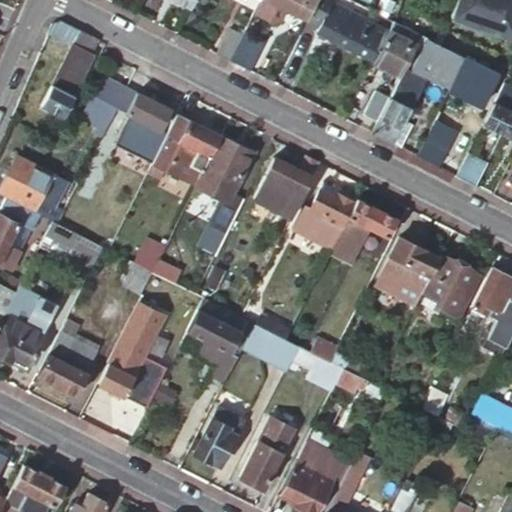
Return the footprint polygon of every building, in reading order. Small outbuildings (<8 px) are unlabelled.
[(195,0),(168,0),(168,1),(190,11),(195,0)] [(313,6),(315,0),(261,0),(305,22),(313,6)] [(335,0),(315,0),(313,6),(305,22),(305,23),(320,30),(334,3),(335,0)] [(500,35),(511,0),(456,0),(450,17),(500,35)] [(511,0),(500,35),(511,39),(511,0)] [(373,64),(389,31),(334,3),(320,30),(318,36),(373,64)] [(407,18),(402,27),(421,36),(428,40),(440,46),(444,35),(407,18)] [(51,22),(47,32),(71,44),(78,29),(59,19),(51,22)] [(402,27),(393,22),(389,31),(373,64),(400,77),(404,70),(421,36),(402,27)] [(258,27),(250,23),(242,38),(230,63),(242,69),(260,36),(254,33),(258,27)] [(89,53),(97,39),(78,29),(71,44),(85,50),(89,53)] [(228,30),(216,56),(230,63),(242,38),(228,30)] [(466,59),(440,46),(428,40),(413,69),(451,89),(466,59)] [(85,50),(71,44),(66,53),(80,60),(85,50)] [(93,54),(89,53),(85,50),(80,60),(72,77),(79,81),(93,54)] [(61,117),(79,81),(72,77),(80,60),(66,53),(39,106),(61,117)] [(497,75),(466,59),(451,89),(482,105),(497,75)] [(424,80),(404,70),(400,77),(389,99),(377,123),(372,135),(392,145),(424,80)] [(114,109),(124,88),(101,77),(86,106),(103,116),(101,120),(106,123),(114,109)] [(511,87),(503,83),(455,177),(476,187),(503,135),(511,116),(511,87)] [(167,110),(124,88),(114,109),(126,115),(154,130),(156,131),(167,110)] [(363,115),(377,123),(389,99),(374,91),(363,115)] [(103,116),(86,106),(79,120),(96,130),(88,144),(94,147),(106,124),(106,123),(101,120),(103,116)] [(126,115),(114,109),(106,123),(106,124),(111,127),(118,131),(120,127),(126,115)] [(460,123),(439,112),(416,157),(436,168),(460,123)] [(202,169),(219,136),(174,113),(144,172),(158,179),(162,171),(194,187),(197,180),(202,169)] [(147,140),(154,130),(126,115),(120,127),(147,140)] [(511,116),(503,135),(511,140),(511,116)] [(118,131),(111,127),(96,156),(109,163),(124,134),(118,131)] [(252,153),(219,136),(202,169),(234,186),(252,153)] [(286,223),(318,161),(303,154),(296,167),(273,155),(247,204),(286,223)] [(15,156),(0,184),(0,194),(4,196),(25,207),(49,219),(55,222),(62,209),(50,203),(62,180),(15,156)] [(234,186),(202,169),(197,180),(194,187),(225,203),(229,196),(234,186)] [(339,232),(356,198),(323,181),(308,209),(321,216),(318,221),(339,232)] [(25,207),(4,196),(0,204),(0,255),(6,243),(17,222),(25,207)] [(227,228),(241,202),(229,196),(225,203),(215,221),(227,228)] [(394,217),(356,198),(339,232),(338,233),(337,234),(342,237),(342,239),(352,244),(362,225),(384,236),(394,217)] [(338,233),(339,232),(318,221),(321,216),(308,209),(298,229),(331,247),(337,234),(338,233)] [(75,232),(55,222),(49,219),(41,236),(66,249),(75,232)] [(17,222),(6,243),(18,249),(29,228),(17,222)] [(374,255),(384,236),(362,225),(352,244),(374,255)] [(99,245),(75,232),(66,249),(91,261),(99,245)] [(424,285),(439,257),(397,236),(387,253),(399,260),(394,270),(402,274),(424,285)] [(144,238),(131,261),(151,271),(156,260),(163,247),(144,238)] [(18,249),(6,243),(0,255),(0,263),(9,268),(18,249)] [(399,260),(387,253),(372,283),(393,293),(402,274),(394,270),(399,260)] [(477,272),(440,253),(439,257),(424,285),(421,291),(434,298),(432,303),(456,315),(477,272)] [(114,282),(139,295),(151,271),(131,261),(125,258),(114,282)] [(156,260),(151,271),(169,280),(175,270),(156,260)] [(489,304),(501,310),(507,299),(511,289),(511,275),(491,265),(471,304),(485,312),(489,304)] [(424,285),(402,274),(393,293),(415,304),(421,291),(424,285)] [(0,318),(14,290),(0,282),(0,318)] [(192,312),(200,296),(194,293),(188,290),(179,308),(191,314),(192,312)] [(252,322),(238,315),(220,306),(200,296),(192,312),(244,338),(252,322)] [(492,337),(505,344),(511,329),(511,301),(507,299),(501,310),(488,335),(492,337)] [(105,361),(108,362),(97,384),(133,402),(147,374),(134,368),(162,313),(136,300),(105,361)] [(191,314),(182,332),(200,342),(193,357),(211,366),(226,374),(240,345),(244,338),(192,312),(191,314)] [(257,312),(252,322),(284,338),(289,329),(257,312)] [(42,332),(8,315),(0,330),(0,354),(13,361),(14,359),(26,366),(42,332)] [(76,323),(63,316),(57,329),(67,335),(69,336),(76,323)] [(289,358),(296,344),(284,338),(252,322),(244,338),(240,345),(284,368),(289,358)] [(57,329),(35,373),(75,394),(86,374),(83,372),(95,350),(71,338),(66,348),(62,345),(67,335),(57,329)] [(486,347),(499,354),(505,344),(492,337),(486,347)] [(335,351),(337,348),(315,338),(309,350),(315,354),(330,361),(335,351)] [(315,354),(309,350),(303,347),(296,344),(289,358),(308,367),(315,354)] [(347,357),(335,351),(330,361),(340,367),(342,367),(347,357)] [(340,367),(330,361),(315,354),(308,367),(303,378),(328,390),(333,381),(340,367)] [(226,374),(211,366),(205,378),(220,385),(226,374)] [(342,367),(340,367),(333,381),(351,390),(358,376),(342,367)] [(173,394),(157,386),(150,400),(166,408),(173,394)] [(511,404),(481,389),(461,428),(484,440),(493,422),(511,431),(511,404)] [(240,419),(216,406),(193,452),(211,461),(212,458),(218,462),(240,419)] [(288,426),(267,415),(237,474),(262,487),(282,447),(278,445),(288,426)] [(441,441),(450,423),(437,416),(428,434),(441,441)] [(304,438),(299,448),(335,466),(339,457),(304,438)] [(362,439),(355,452),(366,458),(373,445),(362,439)] [(299,448),(277,491),(292,499),(291,502),(311,511),(335,466),(299,448)] [(355,452),(324,511),(352,511),(344,507),(363,471),(360,469),(366,458),(355,452)] [(4,496),(0,502),(0,511),(19,511),(28,495),(50,506),(62,485),(47,478),(48,475),(37,470),(36,472),(20,464),(4,496)] [(510,511),(511,511),(511,496),(495,487),(482,511),(510,511)] [(405,492),(399,489),(387,511),(404,511),(410,502),(402,498),(405,492)] [(72,502),(67,511),(100,511),(105,503),(86,493),(80,506),(72,502)]
